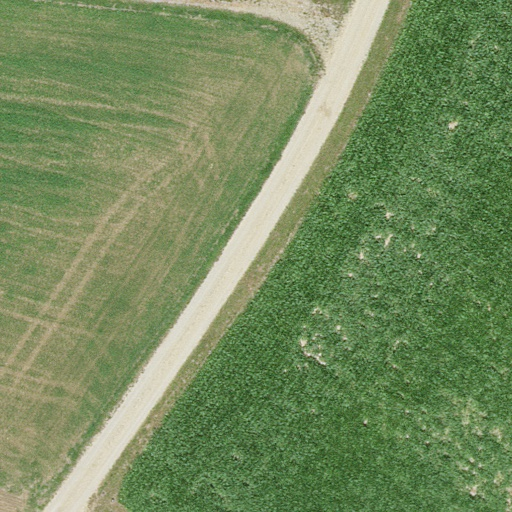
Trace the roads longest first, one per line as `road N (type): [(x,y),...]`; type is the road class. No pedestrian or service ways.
road 1 (track): [(65,511),(263,209),(372,0)]
road 2 (track): [(352,49),(295,13),(227,0)]
